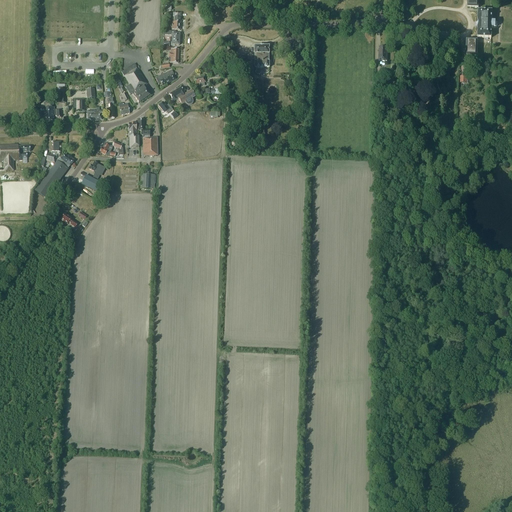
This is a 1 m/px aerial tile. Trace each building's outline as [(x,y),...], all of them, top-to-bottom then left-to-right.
[(478,0),(467,0),(467,8),(478,8),(478,0)] [(492,11),(478,11),(477,38),(491,38),(491,28),(495,28),(495,22),(491,22),(492,11)] [(174,30),(180,30),(180,23),(181,23),(181,13),(174,13),(173,13),(173,17),(174,17),(174,22),(172,22),(171,30),(174,30)] [(175,45),(179,46),(179,35),(175,34),(175,32),(172,31),(170,31),(170,34),(171,34),(171,35),(171,38),(172,38),(172,40),(171,39),(170,42),(172,42),(172,43),(171,43),(171,46),(175,46),(175,45)] [(477,57),(477,41),(466,40),(466,57),(477,57)] [(252,60),(255,60),(255,68),(270,68),(270,48),(270,47),(269,47),(264,47),(260,47),(255,47),(255,48),(255,55),(251,55),(248,55),(246,55),(242,55),(242,56),(242,59),(246,59),(246,63),(251,63),(251,62),(252,62),(252,60)] [(387,61),(387,49),(385,49),(385,48),(380,48),(380,49),(379,49),(379,61),(387,61)] [(170,58),(170,63),(178,63),(179,49),(171,49),(171,54),(169,53),(169,58),(170,58)] [(136,69),(136,67),(134,64),(121,72),(125,78),(128,84),(129,85),(125,88),(130,95),(132,94),(135,97),(135,98),(139,103),(149,96),(143,86),(146,84),(136,69)] [(158,85),(161,84),(163,86),(176,79),(172,71),(155,78),(158,85)] [(205,86),(204,82),(205,82),(204,75),(200,76),(201,77),(195,78),(195,84),(200,83),(201,87),(205,86)] [(182,104),(185,102),(186,104),(188,105),(189,105),(191,105),(192,103),(193,102),(193,100),(192,98),(195,96),(192,90),(185,94),(181,88),(178,89),(169,94),(172,99),(171,99),(173,102),(178,98),(182,104)] [(95,98),(94,89),(86,90),(87,99),(95,98)] [(76,111),(85,111),(85,99),(73,100),(73,109),(76,109),(76,111)] [(53,108),(53,102),(46,103),(46,108),(44,108),(44,112),(41,112),(41,117),(44,117),(44,121),(53,120),(53,115),(54,115),(54,110),(54,108),(53,108)] [(112,103),(109,103),(110,109),(106,109),(107,113),(109,113),(109,119),(115,118),(114,107),(113,103),(112,103)] [(163,113),(165,111),(167,114),(172,110),(168,105),(166,106),(163,103),(158,106),(163,113)] [(127,104),(122,105),(122,104),(118,104),(118,106),(121,115),(130,114),(127,104)] [(97,111),(96,111),(87,111),(86,112),(86,114),(87,115),(87,120),(95,120),(95,115),(97,115),(97,111)] [(144,119),(137,119),(138,131),(141,131),(141,136),(143,135),(143,156),(157,156),(157,138),(150,138),(149,130),(144,130),(144,119)] [(128,124),(128,148),(138,148),(138,137),(138,134),(136,134),(136,124),(128,124)] [(60,142),(53,142),(51,143),(51,154),(48,154),(46,161),(54,163),(56,155),(60,155),(60,152),(60,142)] [(114,147),(118,149),(118,152),(123,152),(122,145),(114,142),(113,146),(114,147)] [(19,147),(18,145),(0,145),(0,161),(4,161),(4,171),(6,171),(14,171),(13,161),(23,161),(23,159),(27,159),(27,152),(30,152),(30,146),(19,147)] [(100,152),(105,155),(115,157),(115,154),(110,152),(113,147),(111,147),(110,147),(105,145),(103,149),(102,148),(100,152)] [(35,191),(45,198),(57,181),(58,182),(70,166),(74,161),(71,158),(68,157),(65,154),(61,160),(59,158),(48,174),(35,191)] [(91,165),(89,169),(91,170),(96,173),(97,173),(97,174),(101,176),(103,173),(104,173),(106,168),(94,163),(92,166),(91,165)] [(155,175),(145,175),(144,189),(154,189),(155,175)] [(86,176),(81,184),(96,192),(101,183),(86,176)] [(64,214),(61,219),(68,224),(69,223),(75,228),(78,224),(71,220),(72,218),(68,216),(64,214)]
